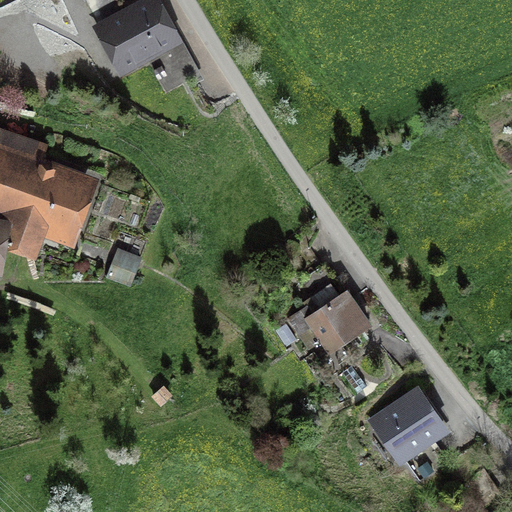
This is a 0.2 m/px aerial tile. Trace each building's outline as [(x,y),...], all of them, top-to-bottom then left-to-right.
[(175,39),(153,0),(152,0),(100,28),(122,68),(175,39)] [(0,210),(13,216),(10,224),(4,242),(30,252),(39,225),(69,236),(88,186),(3,155),(0,164),(0,210)] [(0,252),(4,242),(10,224),(0,221),(0,252)] [(141,263),(120,254),(107,285),(128,293),(141,263)] [(328,353),(360,332),(350,318),(360,312),(347,292),(312,316),(306,308),(289,319),(297,332),(309,324),(328,353)] [(402,457),(443,429),(417,392),(376,420),(402,457)]
